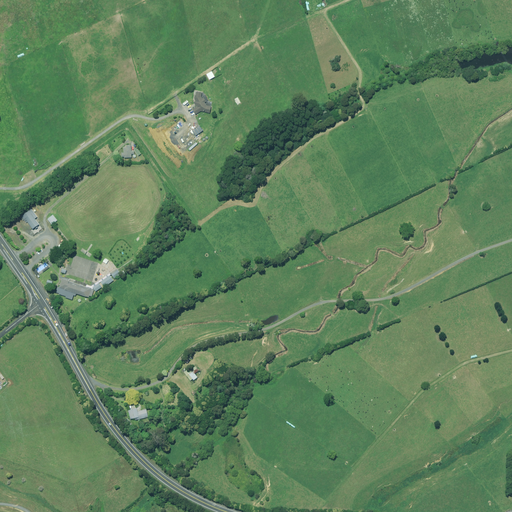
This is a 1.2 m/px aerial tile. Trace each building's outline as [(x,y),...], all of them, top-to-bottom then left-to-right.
[(203,93),(197,92),(196,94),(194,94),(194,102),(197,107),(192,110),(196,115),(201,112),(210,114),(212,106),(208,106),(206,103),(207,103),(204,98),(203,98),(202,97),(203,93)] [(203,131),(199,126),(193,131),(196,136),(203,131)] [(131,150),(133,147),(127,144),(122,156),(130,160),(133,154),(134,154),(135,151),(131,150)] [(30,207),(20,215),(23,219),(25,218),(32,228),(38,223),(33,218),(36,215),(30,207)] [(51,213),(45,218),(50,224),(56,220),(51,213)] [(44,261),(31,270),(35,276),(48,267),(44,261)] [(119,273),(116,269),(110,273),(113,278),(119,273)] [(112,279),(108,274),(99,281),(103,286),(112,279)] [(90,287),(61,277),(55,293),(70,298),(73,291),(87,296),(90,287)] [(100,286),(97,281),(91,285),(95,290),(100,286)] [(194,380),(198,377),(195,374),(199,370),(195,364),(184,372),(190,381),(193,379),(194,380)] [(136,420),(138,420),(139,422),(141,421),(141,419),(149,417),(147,410),(138,412),(137,408),(129,410),(131,419),(136,418),(136,420)]
